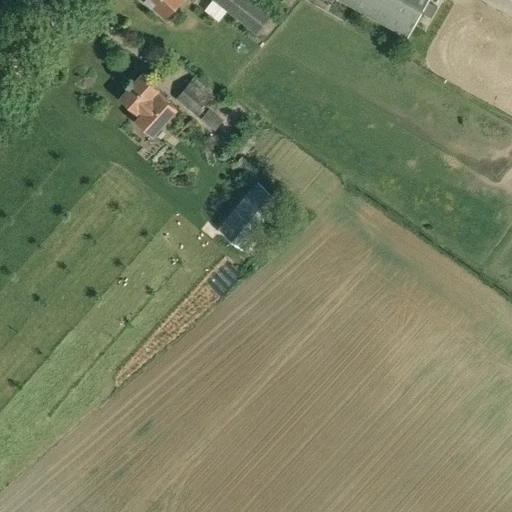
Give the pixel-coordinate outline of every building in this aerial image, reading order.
[(148,2),(165,18),(180,0),(142,0),(144,2),(148,2)] [(213,0),(256,33),(272,12),(256,0),(213,0)] [(339,0),(407,38),(428,0),(339,0)] [(137,120),(154,134),(177,108),(157,90),(158,89),(142,74),(121,97),(138,112),(140,109),(143,113),(137,120)] [(214,96),(192,78),(175,98),(196,117),(214,96)] [(209,109),(201,118),(215,129),(222,120),(209,109)] [(234,145),(245,154),(262,131),(250,123),(234,145)] [(219,229),(231,238),(245,249),(284,201),(258,180),(232,213),(219,229)]
